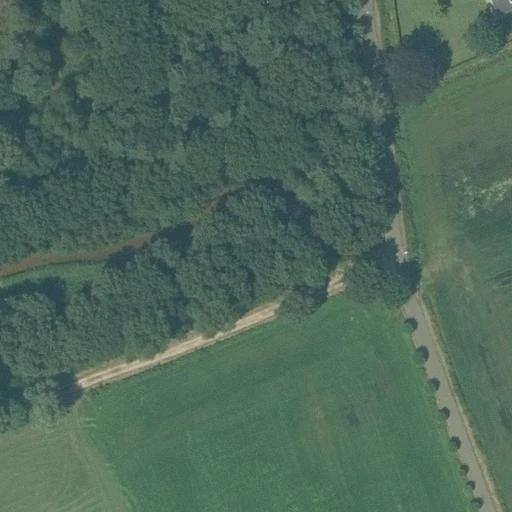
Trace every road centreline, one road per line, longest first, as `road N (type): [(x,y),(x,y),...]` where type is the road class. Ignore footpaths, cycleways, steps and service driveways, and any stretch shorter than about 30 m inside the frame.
road 1 (unclassified): [(479,511),(409,317),(361,0)]
road 2 (track): [(397,259),(0,412)]
